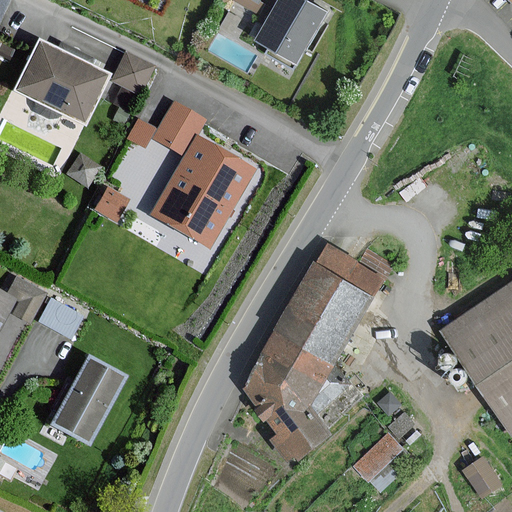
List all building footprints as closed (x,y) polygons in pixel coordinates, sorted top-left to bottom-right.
[(328,16),(301,0),(278,0),(255,39),(299,65),(328,16)] [(102,76),(38,45),(15,91),(80,122),(102,76)] [(153,67),(124,53),(111,80),(140,94),(153,67)] [(204,121),(172,102),(156,131),(138,120),(127,138),(143,147),(149,137),(159,143),(163,145),(183,157),(149,215),(206,248),(252,170),(195,137),(204,121)] [(106,181),(92,204),(113,217),(127,194),(106,181)] [(340,436),(318,407),(395,268),(335,236),(255,375),(291,395),(269,413),(304,458),(340,436)] [(511,287),(447,332),(511,426),(511,287)] [(0,334),(17,302),(0,293),(0,334)] [(51,294),(39,322),(72,340),(86,313),(51,294)] [(53,425),(84,442),(119,379),(89,362),(53,425)] [(389,426),(354,458),(369,475),(405,443),(389,426)] [(482,449),(462,464),(483,492),(503,477),(482,449)]
